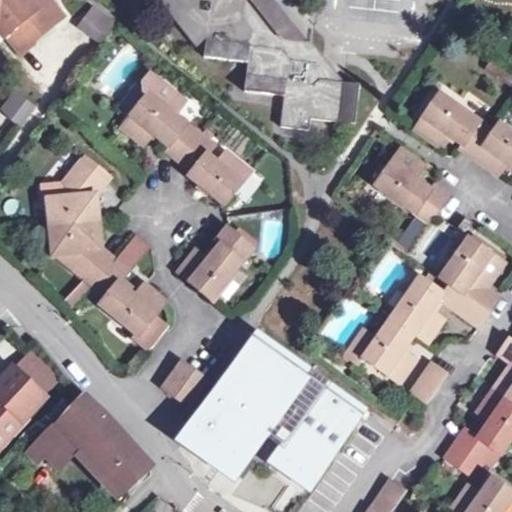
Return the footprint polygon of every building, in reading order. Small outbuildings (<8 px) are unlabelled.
[(0,0),(0,32),(4,38),(6,37),(19,53),(64,17),(50,0),(37,0),(33,4),(29,0),(0,0)] [(158,0),(167,11),(168,0),(158,0)] [(282,40),(259,10),(243,9),(244,0),(168,0),(167,11),(191,41),(205,43),(204,58),(248,63),(244,92),(284,97),(280,127),(309,131),(311,119),(355,125),(360,85),(321,80),(323,57),(312,43),(303,42),(282,40)] [(303,42),(269,0),(244,0),(243,9),(259,10),(282,40),(303,42)] [(118,24),(97,7),(83,29),(105,43),(118,24)] [(205,43),(191,41),(204,58),(205,43)] [(511,79),(491,65),(488,70),(511,87),(511,79)] [(180,162),(201,136),(176,116),(185,104),(150,75),(143,84),(144,93),(148,96),(122,128),(144,146),(154,134),(169,147),(166,151),(180,162)] [(0,109),(0,113),(22,127),(35,106),(11,91),(0,109)] [(460,150),(475,160),(494,132),(440,95),(415,130),(438,147),(447,134),(463,145),(460,150)] [(511,132),(500,124),(494,132),(475,160),(498,176),(507,163),(511,166),(511,132)] [(201,136),(180,162),(192,172),(189,176),(225,206),(243,184),(251,174),(226,154),(218,163),(208,155),(214,147),(201,136)] [(424,166),(401,150),(376,186),(430,224),(449,196),(435,186),(432,190),(415,179),(424,166)] [(50,228),(100,223),(97,196),(107,183),(86,166),(91,160),(86,156),(62,185),(43,187),(45,201),(48,201),(50,228)] [(426,228),(418,222),(411,232),(419,238),(426,228)] [(102,250),(100,223),(50,228),(53,256),(68,255),(70,268),(94,287),(115,261),(102,250)] [(228,228),(216,242),(220,245),(208,261),(196,251),(178,273),(212,301),(254,250),(228,228)] [(148,248),(135,237),(115,261),(129,272),(148,248)] [(485,277),(492,282),(505,264),(469,239),(441,279),(450,285),(463,295),(489,313),(500,298),(487,290),(479,284),(485,277)] [(115,261),(94,287),(107,298),(100,306),(137,336),(134,340),(147,351),(167,327),(154,317),(167,302),(145,285),(135,297),(119,284),(129,272),(115,261)] [(487,290),(492,282),(485,277),(479,284),(487,290)] [(440,300),(444,294),(420,278),(392,318),(415,335),(428,344),(444,320),(432,311),(440,300)] [(453,309),(463,295),(450,285),(444,294),(440,300),(453,309)] [(76,308),(86,294),(81,290),(70,303),(76,308)] [(479,328),(489,313),(463,295),(453,309),(479,328)] [(415,335),(392,318),(377,340),(364,359),(400,384),(416,361),(403,352),(415,335)] [(360,356),(364,359),(377,340),(364,331),(351,350),(360,356)] [(361,413),(256,339),(185,439),(237,474),(257,447),(311,486),(361,413)] [(494,389),(511,401),(511,341),(509,340),(499,355),(511,363),(511,374),(507,371),(494,389)] [(355,363),(360,356),(351,350),(350,349),(345,356),(355,363)] [(28,355),(16,368),(43,394),(56,380),(28,355)] [(188,380),(202,390),(208,381),(182,362),(176,371),(188,380)] [(447,374),(432,364),(412,393),(427,403),(447,374)] [(0,446),(46,396),(43,394),(16,368),(13,366),(0,379),(0,446)] [(188,380),(176,371),(163,388),(176,397),(188,380)] [(189,407),(202,390),(188,380),(176,397),(189,407)] [(502,455),(511,440),(511,401),(494,389),(478,412),(490,421),(478,439),(466,430),(456,444),(484,464),(494,450),(502,455)] [(150,465),(105,415),(83,394),(56,425),(79,449),(121,494),(150,465)] [(53,422),(33,443),(45,455),(58,468),(79,449),(56,425),(53,422)] [(45,455),(33,443),(25,452),(37,464),(45,455)] [(474,478),(484,464),(456,444),(446,458),(474,478)] [(236,484),(265,510),(281,492),(251,466),(236,484)] [(511,491),(493,478),(481,495),(468,486),(452,510),(455,511),(503,511),(511,500),(511,491)] [(391,481),(371,509),(374,511),(391,511),(405,492),(391,481)] [(511,511),(511,500),(503,511),(511,511)]
